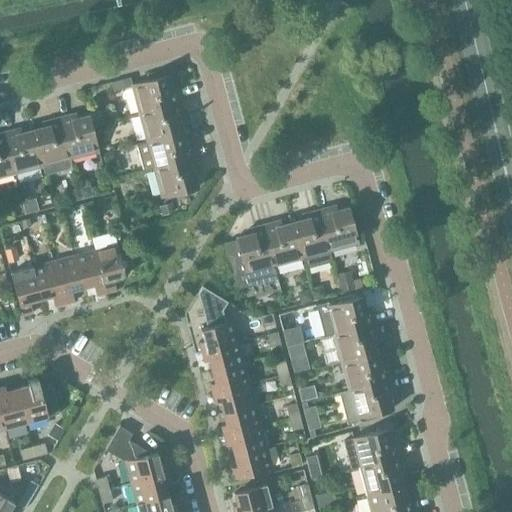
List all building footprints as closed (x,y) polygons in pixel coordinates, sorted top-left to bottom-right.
[(131,84),(139,113),(180,102),(176,89),(172,90),(167,75),(131,84)] [(139,113),(146,141),(182,131),(178,116),(183,115),(180,102),(139,113)] [(72,114),(59,118),(70,158),(98,151),(89,115),(73,119),(72,114)] [(32,130),(42,166),(43,171),(48,174),(69,168),(71,164),(70,158),(59,118),(46,121),(47,126),(32,130)] [(16,129),(3,132),(14,173),(42,166),(32,130),(17,134),(16,129)] [(143,171),(154,168),(194,158),(191,145),(186,146),(182,131),(146,141),(136,143),(143,171)] [(0,176),(14,173),(3,132),(0,133),(0,176)] [(194,158),(154,168),(162,197),(197,187),(193,172),(198,170),(194,158)] [(89,185),(78,188),(81,199),(93,196),(89,185)] [(81,199),(78,188),(68,191),(71,202),(81,199)] [(331,206),(319,210),(330,250),(358,243),(348,207),(333,211),(331,206)] [(292,222),(302,258),(303,264),(308,266),(329,261),(331,256),(330,250),(319,210),(306,213),(307,218),(292,222)] [(276,221),(263,225),(274,265),(302,258),(292,222),(277,226),(276,221)] [(274,265),(263,225),(250,228),(252,233),(236,237),(236,239),(225,242),(237,288),(277,277),(274,265)] [(91,238),(94,249),(106,293),(116,290),(113,279),(125,276),(123,270),(127,265),(126,261),(120,258),(113,232),(91,238)] [(94,249),(74,255),(82,287),(93,284),(96,295),(106,293),(94,249)] [(74,255),(53,261),(64,304),(74,301),(71,290),(82,287),(74,255)] [(53,261),(32,266),(40,298),(51,295),(54,306),(64,304),(53,261)] [(40,298),(32,266),(10,272),(22,315),(33,312),(29,301),(40,298)] [(353,268),(339,271),(343,288),(357,284),(353,268)] [(198,342),(201,351),(238,342),(232,320),(222,323),(218,309),(224,299),(201,286),(189,307),(195,330),(200,328),(203,340),(198,342)] [(297,293),(300,303),(312,300),(309,289),(297,293)] [(325,336),(334,334),(374,323),(371,310),(366,311),(362,296),(329,305),(328,301),(317,304),(325,336)] [(261,315),(264,326),(274,323),(272,312),(261,315)] [(334,334),(341,362),(377,352),(373,337),(378,336),(374,323),(334,334)] [(282,332),(286,347),(301,343),(297,328),(282,332)] [(266,334),(270,346),(280,344),(277,331),(266,334)] [(209,360),(212,371),(244,362),(238,342),(201,351),(204,361),(209,360)] [(341,362),(348,389),(389,379),(386,366),(381,367),(377,352),(341,362)] [(274,363),(277,376),(288,373),(284,360),(274,363)] [(210,383),(212,393),(249,383),(244,362),(212,371),(214,382),(210,383)] [(288,373),(277,376),(280,387),(291,385),(288,373)] [(59,413),(52,386),(40,389),(37,377),(27,380),(28,385),(17,388),(26,422),(59,413)] [(389,379),(348,389),(340,392),(348,422),(346,423),(347,424),(360,421),(359,419),(358,417),(392,408),(388,393),(392,391),(389,379)] [(220,402),(223,413),(255,404),(249,383),(212,393),(215,403),(220,402)] [(303,398),(317,394),(314,383),(300,387),(303,398)] [(4,386),(0,387),(0,409),(5,427),(26,422),(17,388),(5,391),(4,386)] [(285,405),(288,417),(299,415),(296,403),(285,405)] [(312,428),(322,425),(315,403),(305,406),(312,428)] [(221,425),(223,435),(260,425),(255,404),(223,413),(226,424),(221,425)] [(299,415),(288,417),(292,430),(302,427),(299,415)] [(125,461),(130,482),(167,472),(165,462),(160,464),(157,452),(152,453),(128,439),(132,433),(119,425),(105,449),(125,461)] [(231,443),(234,454),(266,446),(260,425),(223,435),(226,445),(231,443)] [(351,438),(359,466),(399,456),(396,443),(391,444),(387,428),(351,438)] [(44,443),(32,446),(35,456),(47,453),(44,443)] [(302,447),(305,457),(317,454),(314,444),(302,447)] [(35,456),(32,446),(20,449),(22,459),(35,456)] [(266,446),(234,454),(237,465),(232,467),(235,477),(272,467),(266,446)] [(288,455),(291,467),(302,464),(298,452),(288,455)] [(359,466),(366,494),(402,485),(398,470),(403,468),(399,456),(359,466)] [(130,482),(136,503),(168,495),(165,484),(170,482),(167,472),(130,482)] [(95,479),(98,491),(109,488),(106,476),(95,479)] [(296,486),(300,498),(310,495),(307,483),(296,486)] [(232,505),(233,511),(246,511),(271,505),(266,484),(234,492),(237,504),(232,505)] [(366,494),(370,511),(411,511),(414,511),(411,499),(406,500),(402,485),(366,494)] [(109,488),(98,491),(102,503),(112,500),(109,488)] [(0,511),(7,511),(13,501),(8,498),(7,492),(3,490),(0,491),(0,511)] [(136,503),(138,511),(177,511),(176,504),(171,506),(168,495),(136,503)] [(310,495),(300,498),(303,510),(313,507),(310,495)]
